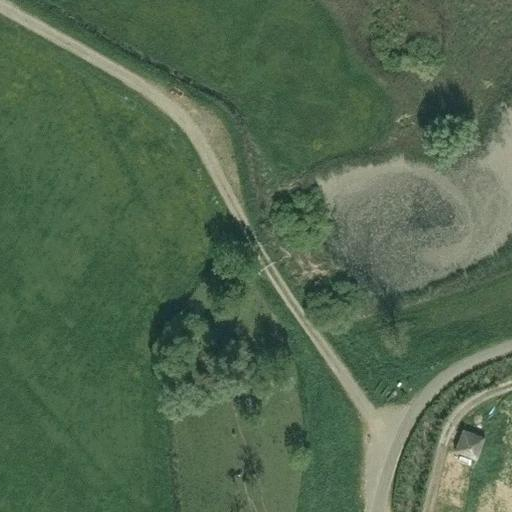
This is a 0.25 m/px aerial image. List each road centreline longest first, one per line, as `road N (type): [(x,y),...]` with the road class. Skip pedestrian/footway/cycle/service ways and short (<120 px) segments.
road 1 (track): [(0,4),(141,82),(174,109),(373,424),(398,439)]
road 2 (unclassified): [(377,511),(398,439),(430,392),(467,364),(511,346)]
